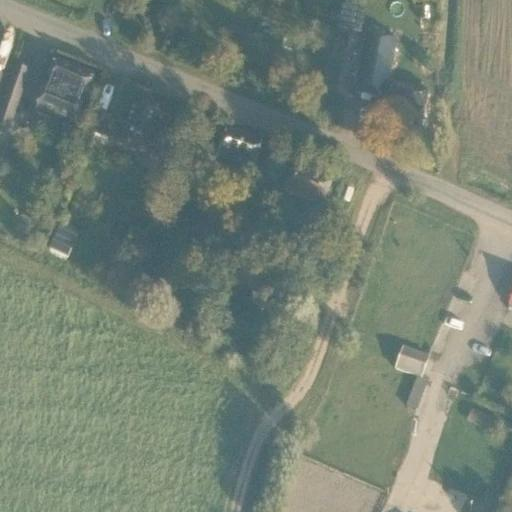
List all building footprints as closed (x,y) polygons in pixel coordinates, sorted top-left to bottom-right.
[(432,10),(419,9),(419,22),(432,23),(432,10)] [(348,34),(362,37),(366,14),(353,11),(348,34)] [(419,136),(428,93),(387,85),(396,42),(366,36),(354,95),(378,100),(372,125),(419,136)] [(56,64),(39,107),(35,116),(72,131),(74,125),(93,79),(56,64)] [(14,68),(0,108),(0,128),(10,132),(30,74),(14,68)] [(157,158),(172,121),(156,115),(159,108),(140,101),(137,107),(133,105),(117,145),(140,154),(141,151),(157,158)] [(115,123),(101,117),(93,136),(107,141),(115,123)] [(251,175),(262,144),(225,132),(215,163),(217,164),(211,182),(232,189),(238,171),(251,175)] [(184,204),(191,185),(189,184),(198,158),(177,151),(167,179),(170,179),(163,197),(184,204)] [(323,206),(331,185),(290,169),(282,190),(284,191),(278,205),(315,219),(321,205),(323,206)] [(266,204),(258,201),(255,208),(263,211),(266,204)] [(70,253),(79,232),(60,224),(52,245),(70,253)] [(215,292),(216,289),(227,258),(207,251),(201,267),(213,271),(210,281),(199,277),(197,285),(215,292)] [(421,380),(428,359),(403,350),(395,370),(421,380)] [(427,382),(417,379),(406,410),(416,413),(427,382)]
